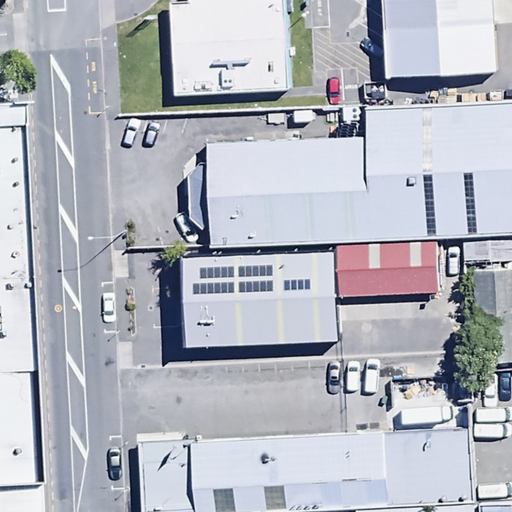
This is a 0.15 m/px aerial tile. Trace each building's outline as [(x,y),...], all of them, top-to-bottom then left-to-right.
[(175,0),(181,93),(294,86),(288,0),(175,0)] [(500,0),(389,0),(393,75),(504,68),(500,0)] [(0,103),(0,511),(38,511),(23,103),(0,103)] [(373,138),(213,144),(216,245),(428,238),(424,115),(372,117),(373,138)] [(511,116),(430,119),(434,233),(511,230),(511,116)] [(511,259),(511,232),(461,234),(462,262),(511,259)] [(441,248),(343,251),(344,304),(442,300),(441,248)] [(338,337),(335,250),(185,256),(188,342),(338,337)] [(511,270),(471,271),(473,362),(511,361),(511,270)] [(480,433),(143,445),(145,511),(378,511),(482,508),(480,433)] [(511,511),(511,497),(492,498),(492,511),(511,511)]
